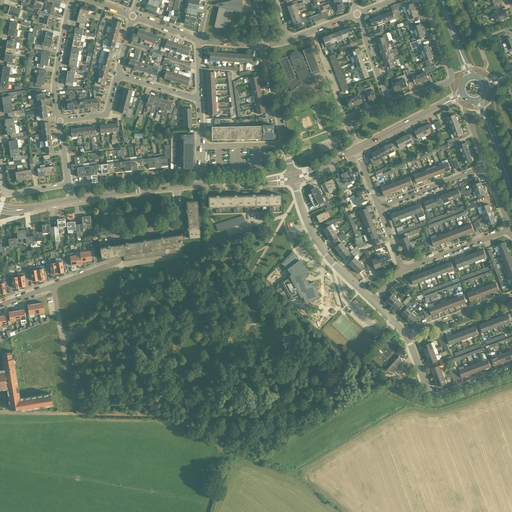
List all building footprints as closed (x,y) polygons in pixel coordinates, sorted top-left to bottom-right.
[(61,0),(59,0),(54,0),(50,12),(53,13),(54,10),(54,9),(55,7),(58,8),(61,0)] [(214,27),(221,29),(225,29),(227,22),(230,22),(233,10),(240,12),(240,11),(239,11),(240,6),(240,5),(240,4),(239,2),(239,1),(239,0),(233,0),(217,4),(217,6),(219,7),(214,27)] [(299,9),(302,7),(305,6),(303,2),(297,4),(296,1),(286,4),(287,6),(289,12),(296,9),(299,9)] [(156,16),(158,13),(159,8),(160,8),(147,3),(145,9),(148,9),(147,12),(156,16)] [(344,9),(342,3),(334,5),(332,6),(329,8),(329,10),(333,9),(336,11),(337,11),(338,14),(343,12),(342,9),(344,9)] [(407,13),(415,10),(413,3),(405,6),(407,13)] [(20,9),(10,6),(7,14),(18,17),(20,9)] [(96,13),(95,16),(90,14),(89,15),(87,14),(88,11),(80,9),(78,15),(90,18),(99,21),(101,14),(96,13)] [(291,18),(298,15),(296,9),(289,12),(291,18)] [(497,21),(501,20),(507,17),(505,10),(499,12),(498,9),(493,11),(497,21)] [(51,18),(52,17),(49,17),(50,14),(38,10),(37,14),(46,17),(47,17),(46,25),(50,25),(49,26),(54,27),(55,19),(51,18)] [(395,10),(392,11),(387,13),(390,21),(391,23),(399,20),(398,17),(398,18),(395,10)] [(415,10),(407,13),(409,19),(407,19),(408,21),(403,22),(404,26),(413,22),(412,18),(418,16),(415,10)] [(381,15),(384,23),(390,21),(387,13),(381,15)] [(298,15),(291,18),(293,24),(306,19),(306,18),(305,16),(303,17),(302,14),(298,15)] [(89,21),(90,18),(78,15),(76,22),(84,24),(85,20),(89,21)] [(375,17),(378,25),(384,23),(381,15),(375,17)] [(378,25),(375,17),(370,19),(372,27),(378,25)] [(306,19),(293,24),(295,29),(302,27),(301,23),(307,21),(306,19)] [(10,21),(9,28),(16,30),(16,29),(17,22),(10,21)] [(111,27),(119,29),(121,22),(113,21),(111,27)] [(420,24),(415,26),(413,22),(404,26),(405,28),(407,27),(408,30),(413,31),(414,31),(415,33),(424,30),(423,26),(421,26),(420,24)] [(86,33),(82,32),(83,29),(86,29),(87,27),(84,26),(79,25),(78,28),(75,27),(74,34),(82,35),(85,36),(90,37),(94,37),(95,35),(91,34),(86,33)] [(345,29),(347,37),(348,39),(350,39),(351,37),(350,35),(353,34),(350,27),(345,29)] [(8,35),(11,36),(10,38),(23,40),(25,41),(26,38),(17,37),(18,30),(16,29),(16,30),(9,28),(8,35)] [(141,38),(144,31),(138,29),(135,36),(141,38)] [(339,31),(342,39),(347,37),(345,29),(339,31)] [(419,39),(425,37),(424,34),(426,34),(424,30),(415,33),(417,41),(410,43),(411,46),(421,43),(419,39)] [(144,31),(141,38),(147,40),(150,33),(144,31)] [(333,33),(336,41),(342,39),(339,31),(333,33)] [(40,37),(41,37),(41,38),(44,39),(52,40),(53,33),(46,32),(45,36),(42,35),(41,36),(40,36),(40,37)] [(117,35),(110,33),(108,39),(116,41),(117,35)] [(150,33),(147,40),(153,43),(155,35),(150,33)] [(328,35),(331,43),(336,41),(333,33),(328,35)] [(377,39),(379,45),(386,42),(389,41),(387,33),(377,37),(377,39)] [(155,35),(153,43),(158,45),(161,37),(155,35)] [(328,35),(322,37),(325,45),(326,47),(329,46),(330,50),(333,49),(331,45),(331,43),(328,35)] [(505,43),(502,44),(504,47),(507,46),(509,52),(511,50),(511,48),(511,47),(511,40),(510,37),(505,39),(507,42),(505,43)] [(7,40),(6,43),(5,47),(6,47),(15,49),(16,49),(16,45),(20,46),(21,43),(23,43),(23,40),(10,38),(10,41),(7,40)] [(43,45),(50,47),(52,40),(44,39),(44,42),(41,42),(41,45),(43,45)] [(116,41),(108,39),(107,46),(106,49),(112,50),(113,47),(114,48),(116,41)] [(170,49),(173,41),(167,39),(164,47),(170,49)] [(381,50),(388,48),(390,47),(389,44),(390,44),(389,43),(396,41),(395,39),(389,41),(386,42),(379,45),(381,50)] [(73,40),(72,46),(79,48),(82,48),(83,42),(80,41),(73,40)] [(173,41),(170,49),(176,51),(178,44),(173,41)] [(422,54),(430,51),(432,51),(430,47),(429,47),(428,45),(422,47),(421,43),(411,46),(412,49),(416,48),(417,51),(420,51),(421,54),(422,54)] [(178,44),(176,51),(181,53),(184,46),(178,44)] [(184,46),(181,53),(187,55),(190,48),(184,46)] [(5,54),(18,56),(19,54),(15,53),(16,49),(15,49),(6,47),(5,54)] [(280,59),(290,89),(302,85),(302,84),(311,81),(309,75),(320,72),(312,47),(301,50),(301,49),(290,53),(291,55),(280,59)] [(381,50),(383,56),(398,51),(397,48),(392,50),(391,47),(390,47),(388,48),(381,50)] [(127,67),(133,68),(135,61),(136,58),(135,58),(138,49),(135,48),(133,57),(129,56),(128,59),(129,59),(127,67)] [(352,56),(360,54),(358,48),(350,51),(351,54),(349,54),(349,55),(346,56),(346,58),(350,57),(352,56)] [(41,57),(48,59),(49,52),(42,50),(41,57)] [(103,58),(111,60),(113,53),(105,51),(103,58)] [(383,56),(385,62),(395,58),(394,54),(398,53),(398,51),(383,56)] [(432,51),(430,51),(422,54),(421,54),(422,54),(424,60),(427,67),(428,70),(435,67),(434,64),(432,65),(429,59),(432,57),(432,55),(433,54),(432,51)] [(18,56),(5,54),(4,61),(7,62),(7,64),(16,66),(16,63),(13,63),(13,59),(15,59),(15,57),(18,58),(18,56)] [(246,54),(246,62),(252,63),(252,65),(255,65),(255,59),(252,59),(252,55),(246,54)] [(360,54),(352,56),(354,62),(362,59),(360,54)] [(38,57),(37,64),(36,66),(38,67),(43,68),(44,65),(47,66),(48,59),(41,57),(38,57)] [(390,69),(395,67),(398,66),(397,64),(394,64),(393,62),(396,61),(396,60),(399,59),(400,59),(399,57),(395,58),(385,62),(387,68),(390,66),(390,69)] [(102,64),(109,66),(111,60),(103,58),(102,64)] [(362,59),(354,62),(351,63),(352,66),(350,67),(351,69),(364,65),(362,59)] [(139,70),(141,63),(135,61),(133,68),(139,70)] [(144,72),(147,65),(141,63),(139,70),(144,72)] [(153,63),(152,66),(150,74),(156,76),(157,71),(160,72),(162,66),(153,63)] [(16,66),(7,64),(6,67),(3,66),(2,73),(9,74),(11,75),(12,69),(16,70),(17,66),(16,66)] [(109,66),(102,64),(100,70),(108,72),(109,66)] [(366,71),(364,65),(351,69),(350,70),(351,72),(354,71),(355,74),(355,75),(366,71)] [(66,78),(73,79),(75,72),(78,73),(78,72),(83,73),(87,73),(88,71),(82,70),(70,68),(69,71),(67,71),(66,78)] [(169,80),(172,72),(168,71),(169,70),(163,68),(161,74),(164,75),(163,78),(169,80)] [(38,76),(45,78),(46,71),(39,69),(38,76)] [(422,82),(419,74),(416,75),(416,73),(414,72),(410,73),(409,69),(406,70),(410,79),(414,78),(416,84),(422,82)] [(99,76),(106,78),(108,72),(100,70),(99,76)] [(398,81),(401,89),(408,87),(406,81),(407,80),(410,79),(406,70),(403,71),(404,75),(397,77),(398,81)] [(368,77),(366,71),(355,75),(355,74),(352,75),(353,77),(356,76),(358,80),(360,79),(368,77)] [(419,74),(422,82),(428,79),(426,71),(419,74)] [(172,72),(169,80),(175,81),(178,74),(172,72)] [(2,73),(1,80),(8,81),(12,82),(12,78),(12,77),(16,78),(17,75),(11,75),(9,74),(2,73)] [(178,74),(175,81),(181,83),(183,76),(178,74)] [(45,78),(38,76),(36,83),(44,85),(45,78)] [(106,78),(99,76),(97,83),(95,82),(94,86),(99,87),(100,84),(104,85),(106,78)] [(183,76),(181,83),(187,85),(189,77),(183,76)] [(401,89),(398,81),(397,77),(395,78),(395,80),(391,81),(395,91),(401,89)] [(73,79),(66,78),(65,85),(68,85),(75,86),(76,79),(73,79)] [(13,85),(13,82),(12,82),(8,81),(1,80),(0,85),(0,87),(0,91),(7,91),(7,88),(8,88),(9,85),(13,85)] [(368,100),(375,98),(373,91),(374,90),(372,85),(370,86),(370,87),(364,89),(362,85),(359,86),(363,96),(366,94),(368,100)] [(361,103),(359,97),(363,96),(359,86),(357,87),(359,95),(358,95),(352,97),(355,105),(361,103)] [(123,94),(131,96),(132,90),(124,88),(123,94)] [(41,89),(35,89),(36,94),(33,94),(34,99),(34,101),(37,100),(45,99),(44,93),(41,93),(41,89)] [(7,93),(8,96),(2,97),(3,105),(11,104),(10,98),(14,98),(13,95),(17,95),(16,91),(7,93)] [(348,107),(355,105),(352,97),(351,94),(345,96),(346,99),(348,107)] [(152,104),(155,97),(149,95),(145,106),(150,107),(149,112),(151,112),(153,108),(151,107),(152,104)] [(158,106),(160,99),(155,97),(152,104),(158,106)] [(160,99),(158,106),(160,107),(159,110),(162,111),(160,115),(162,116),(164,111),(163,111),(166,100),(160,99)] [(172,102),(166,100),(163,111),(164,111),(162,116),(165,117),(167,109),(170,110),(172,102)] [(11,104),(3,105),(4,113),(12,112),(11,104)] [(127,108),(120,106),(118,112),(126,114),(127,108)] [(6,127),(15,126),(14,120),(17,120),(17,118),(25,116),(25,113),(14,114),(14,118),(5,119),(6,127)] [(450,123),(457,121),(457,120),(458,120),(457,117),(456,117),(455,114),(447,117),(450,123)] [(215,127),(211,127),(212,140),(262,138),(262,126),(220,126),(220,118),(215,118),(215,119),(215,120),(214,121),(214,122),(214,123),(214,124),(215,125),(215,127)] [(450,123),(452,129),(459,127),(459,126),(460,126),(459,123),(458,123),(457,121),(450,123)] [(430,124),(428,125),(427,124),(421,128),(425,136),(430,133),(431,136),(436,133),(435,130),(434,131),(434,130),(436,129),(433,124),(431,125),(430,124)] [(273,125),(262,125),(262,138),(263,138),(263,139),(274,139),(274,130),(273,130),(273,125)] [(15,126),(6,127),(7,135),(16,134),(15,126)] [(462,133),(462,132),(461,129),(460,129),(459,127),(452,129),(449,130),(450,134),(453,133),(454,135),(455,138),(463,135),(462,133)] [(425,136),(421,128),(414,131),(415,132),(412,133),(416,140),(421,137),(423,140),(426,138),(425,136)] [(402,137),(406,145),(416,140),(412,133),(409,134),(402,137)] [(171,148),(171,157),(171,162),(178,162),(178,164),(183,164),(183,168),(189,168),(189,169),(195,169),(195,134),(171,134),(171,148)] [(406,145),(402,137),(396,141),(394,142),(397,150),(406,145)] [(10,149),(18,148),(17,140),(8,141),(10,149)] [(384,147),(388,154),(397,150),(394,142),(391,144),(391,143),(384,147)] [(460,151),(468,149),(468,148),(467,145),(466,143),(458,146),(460,151)] [(122,166),(124,166),(125,171),(132,170),(130,157),(125,157),(123,147),(120,148),(120,150),(121,156),(124,160),(124,161),(122,162),(122,166)] [(388,154),(384,147),(378,150),(382,158),(383,160),(385,159),(384,156),(388,154)] [(18,148),(10,149),(11,157),(19,156),(18,148)] [(160,157),(161,166),(168,165),(167,157),(171,157),(171,148),(165,149),(166,156),(160,157)] [(468,149),(460,151),(462,157),(470,155),(470,154),(471,154),(470,151),(469,151),(468,149)] [(369,155),(372,162),(374,165),(379,162),(378,160),(382,158),(378,150),(371,153),(371,154),(369,155)] [(146,164),(148,163),(149,168),(155,167),(154,155),(153,155),(153,153),(147,154),(148,158),(147,158),(147,159),(145,159),(146,164)] [(470,155),(462,157),(465,164),(472,161),(472,160),(473,160),(472,157),(471,157),(470,155)] [(144,164),(146,164),(145,159),(141,159),(141,156),(136,157),(138,169),(144,168),(144,164)] [(82,157),(74,158),(75,165),(71,165),(72,170),(77,169),(78,177),(85,176),(84,171),(83,167),(82,157)] [(90,166),(91,175),(97,174),(97,170),(99,169),(98,165),(96,165),(96,161),(89,162),(90,166)] [(120,167),(122,166),(122,162),(113,163),(114,172),(121,171),(120,167)] [(442,164),(445,172),(451,170),(448,162),(442,164)] [(102,174),(108,173),(107,164),(98,165),(99,169),(101,169),(102,174)] [(445,172),(442,164),(437,167),(439,174),(445,172)] [(45,167),(46,176),(54,174),(53,166),(45,167)] [(46,176),(45,167),(37,169),(38,177),(46,176)] [(439,174),(437,167),(431,169),(434,176),(439,174)] [(24,179),(23,171),(22,168),(17,168),(18,172),(15,172),(16,180),(24,179)] [(434,176),(431,169),(425,171),(428,178),(434,176)] [(23,171),(24,179),(32,178),(31,170),(23,171)] [(335,179),(340,190),(342,193),(348,189),(345,183),(352,179),(353,181),(356,180),(353,174),(351,174),(349,170),(340,175),(341,176),(335,179)] [(428,178),(425,171),(419,173),(422,180),(428,178)] [(422,180),(419,173),(413,175),(416,183),(422,180)] [(404,179),(407,186),(413,184),(410,177),(404,179)] [(323,183),(326,189),(323,190),(327,198),(328,200),(332,197),(330,192),(336,189),(334,185),(331,179),(323,183)] [(407,186),(404,179),(398,181),(401,188),(407,186)] [(401,188),(398,181),(395,182),(394,180),(391,181),(392,183),(395,191),(401,188)] [(482,184),(481,185),(480,182),(477,183),(476,182),(469,185),(471,188),(469,190),(465,191),(464,187),(461,188),(463,195),(475,191),(483,188),(482,184)] [(387,185),(389,193),(395,191),(392,183),(387,185)] [(389,193),(387,185),(384,187),(383,184),(380,185),(384,195),(389,193)] [(314,207),(319,204),(320,207),(326,204),(320,194),(322,193),(319,189),(318,190),(316,186),(310,190),(312,193),(308,195),(314,207)] [(484,190),(484,191),(483,188),(475,191),(477,197),(478,197),(479,199),(486,197),(485,194),(486,194),(484,190)] [(452,191),(455,199),(461,196),(458,189),(452,191)] [(447,193),(449,201),(455,199),(452,191),(447,193)] [(356,205),(354,206),(355,209),(361,207),(359,204),(363,202),(361,198),(362,198),(360,192),(353,195),(354,198),(353,199),(356,205)] [(441,196),(444,203),(449,201),(447,193),(441,196)] [(263,206),(263,195),(255,195),(255,194),(252,194),(252,195),(244,196),(244,206),(263,206)] [(263,195),(263,206),(281,205),(280,194),(273,195),(273,194),(270,194),(270,195),(263,195)] [(208,207),(226,207),(226,196),(219,196),(219,195),(216,195),(216,196),(208,197),(208,207)] [(226,207),(244,206),(244,196),(237,196),(237,195),(234,195),(234,196),(226,196),(226,207)] [(438,205),(444,203),(441,196),(435,198),(438,205)] [(430,200),(432,207),(438,205),(435,198),(430,200)] [(432,207),(430,200),(424,202),(426,209),(427,209),(432,208),(432,207)] [(187,212),(187,220),(198,219),(197,201),(186,202),(186,209),(185,210),(186,212),(187,212)] [(420,203),(414,206),(417,213),(418,218),(424,216),(420,203)] [(490,207),(489,204),(481,207),(483,213),(491,210),(492,210),(490,206),(490,207)] [(408,208),(411,215),(417,213),(414,206),(408,208)] [(361,217),(369,214),(366,208),(359,211),(361,217)] [(402,210),(405,217),(411,215),(408,208),(402,210)] [(397,212),(399,220),(405,217),(402,210),(397,212)] [(491,210),(483,213),(485,219),(493,216),(494,216),(493,212),(492,213),(491,210)] [(328,218),(325,212),(316,216),(319,222),(328,218)] [(399,220),(397,212),(391,214),(394,222),(399,220)] [(369,214),(361,217),(363,222),(371,220),(369,214)] [(82,217),(83,224),(79,224),(80,231),(88,231),(87,225),(91,224),(90,216),(82,217)] [(496,222),(495,222),(496,222),(495,218),(494,219),(493,216),(485,219),(480,221),(479,221),(476,222),(479,229),(482,228),(480,223),(482,223),(483,224),(487,222),(488,225),(496,222)] [(57,219),(58,227),(54,227),(55,234),(56,250),(58,249),(58,241),(59,241),(58,231),(67,230),(67,226),(66,227),(65,218),(57,219)] [(189,238),(200,237),(198,219),(187,220),(188,227),(187,228),(187,230),(188,230),(188,233),(189,238)] [(371,220),(363,222),(363,223),(360,224),(362,229),(365,228),(373,225),(371,220)] [(67,230),(75,230),(76,232),(80,231),(79,224),(75,225),(75,221),(67,222),(67,226),(67,230)] [(42,233),(51,232),(51,234),(55,234),(54,227),(50,227),(50,224),(42,225),(42,233)] [(465,226),(468,233),(474,231),(471,224),(465,226)] [(322,229),(326,235),(333,231),(336,229),(334,226),(331,227),(330,225),(322,229)] [(373,225),(365,228),(368,234),(375,231),(373,225)] [(402,226),(396,228),(398,234),(404,232),(403,229),(402,226)] [(460,228),(462,235),(468,233),(465,226),(460,228)] [(454,230),(457,238),(462,235),(460,228),(454,230)] [(18,239),(26,238),(26,244),(30,244),(30,237),(26,237),(25,230),(17,231),(18,239)] [(448,232),(451,240),(457,238),(454,230),(448,232)] [(337,237),(333,231),(326,235),(330,241),(337,237)] [(367,241),(370,240),(377,237),(375,231),(368,234),(365,235),(367,241)] [(33,233),(33,236),(30,237),(30,244),(34,243),(34,241),(42,240),(41,232),(33,233)] [(442,235),(445,240),(445,242),(451,240),(448,232),(442,235)] [(177,246),(180,246),(182,246),(181,239),(180,235),(170,236),(172,247),(174,247),(177,246)] [(437,237),(438,240),(439,244),(445,242),(445,240),(442,235),(437,237)] [(172,247),(170,236),(163,237),(163,236),(160,237),(161,238),(153,239),(155,250),(156,250),(159,249),(162,249),(165,248),(168,248),(171,247),(172,247)] [(402,245),(410,242),(409,239),(408,236),(405,237),(400,239),(402,245)] [(377,237),(370,240),(372,246),(379,243),(377,237)] [(438,240),(437,237),(431,239),(434,246),(439,244),(438,240)] [(5,246),(6,253),(10,253),(9,247),(17,246),(17,238),(8,239),(9,246),(5,246)] [(153,250),(155,250),(153,239),(146,240),(145,239),(143,240),(143,241),(135,242),(137,253),(139,253),(142,252),(145,252),(147,251),(150,251),(153,250)] [(404,251),(412,248),(411,245),(413,244),(412,241),(410,242),(402,245),(404,251)] [(133,254),(136,253),(137,253),(135,242),(128,243),(128,242),(125,243),(125,244),(117,245),(119,256),(123,255),(127,255),(130,254),(133,254)] [(338,253),(345,247),(340,242),(334,247),(338,253)] [(500,250),(507,247),(505,242),(497,244),(500,250)] [(107,245),(107,247),(99,248),(101,259),(115,257),(119,256),(117,245),(110,246),(110,245),(107,245)] [(357,245),(350,252),(352,255),(358,249),(357,245)] [(345,247),(338,253),(343,258),(349,253),(345,247)] [(507,247),(500,250),(502,256),(509,253),(507,247)] [(412,248),(404,251),(407,257),(414,254),(412,248)] [(478,252),(480,259),(486,257),(483,250),(478,252)] [(472,254),(475,261),(480,259),(478,252),(472,254)] [(75,255),(75,253),(66,254),(68,261),(71,261),(71,266),(77,265),(75,255)] [(509,253),(502,256),(504,262),(511,259),(509,253)] [(388,254),(378,258),(381,266),(387,264),(386,261),(390,259),(388,254)] [(466,256),(469,264),(475,261),(472,254),(466,256)] [(461,258),(463,266),(469,264),(466,256),(461,258)] [(354,257),(348,263),(353,268),(359,262),(356,259),(354,257)] [(381,266),(378,258),(371,260),(374,269),(381,266)] [(463,266),(461,258),(455,261),(458,268),(463,266)] [(66,264),(65,259),(61,259),(62,262),(56,263),(57,273),(58,273),(59,273),(62,273),(62,272),(63,272),(62,265),(66,264)] [(290,277),(288,278),(281,282),(283,286),(275,290),(277,292),(285,300),(289,298),(290,300),(299,295),(300,297),(303,296),(305,302),(319,298),(314,282),(307,284),(304,277),(309,273),(299,260),(287,269),(291,274),(289,276),(290,277)] [(57,273),(56,263),(56,261),(50,262),(50,261),(45,262),(46,265),(46,267),(50,267),(51,272),(51,274),(53,274),(56,274),(56,273),(57,273)] [(359,262),(353,268),(358,273),(364,267),(359,262)] [(445,264),(448,272),(453,270),(451,262),(445,264)] [(439,266),(442,274),(448,272),(445,264),(439,266)] [(44,275),(43,272),(45,272),(47,271),(46,267),(46,265),(36,267),(38,280),(39,280),(43,280),(43,279),(44,279),(44,275)] [(433,269),(436,276),(442,274),(439,266),(433,269)] [(31,274),(31,277),(32,281),(33,281),(37,281),(37,280),(38,280),(36,267),(26,269),(27,272),(27,274),(30,274),(31,274)] [(428,271),(430,278),(436,276),(433,269),(428,271)] [(422,273),(425,280),(430,278),(428,271),(422,273)] [(24,279),(25,279),(28,278),(27,274),(27,272),(17,274),(19,287),(20,287),(20,288),(24,287),(24,286),(25,286),(25,282),(24,279)] [(416,275),(419,282),(425,280),(422,273),(416,275)] [(7,278),(8,278),(8,281),(10,281),(12,281),(12,284),(13,288),(14,288),(18,288),(18,287),(19,287),(17,274),(7,276),(7,278)] [(410,285),(413,283),(413,285),(419,282),(416,275),(410,277),(411,278),(407,279),(409,284),(410,285)] [(5,286),(6,286),(9,285),(8,281),(8,278),(7,278),(3,279),(4,282),(0,282),(0,293),(1,294),(5,294),(5,293),(6,293),(6,289),(5,286)] [(490,285),(493,292),(499,290),(496,282),(490,285)] [(493,292),(490,285),(484,287),(487,294),(493,292)] [(487,294),(484,287),(479,289),(481,296),(487,294)] [(481,296),(479,289),(473,291),(476,299),(481,296)] [(395,291),(392,294),(386,300),(391,305),(397,299),(394,296),(397,294),(395,291)] [(476,299),(473,291),(467,293),(470,301),(476,299)] [(457,297),(460,304),(466,302),(463,295),(457,297)] [(410,301),(411,299),(409,296),(403,303),(405,305),(409,301),(410,301)] [(460,304),(457,297),(452,299),(455,307),(460,304)] [(397,299),(391,305),(396,310),(402,304),(397,299)] [(443,311),(449,309),(446,301),(445,299),(439,301),(440,303),(443,311)] [(455,307),(452,299),(446,301),(449,309),(455,307)] [(406,319),(412,313),(409,310),(411,308),(409,306),(412,303),(410,301),(409,301),(405,305),(407,307),(401,314),(406,319)] [(440,303),(437,305),(436,302),(433,303),(434,306),(437,313),(443,311),(440,303)] [(431,315),(437,313),(434,306),(429,308),(431,315)] [(417,314),(415,316),(412,313),(406,319),(411,324),(417,318),(419,320),(424,318),(423,314),(420,316),(417,314)] [(502,316),(505,324),(511,322),(508,314),(502,316)] [(496,319),(499,326),(505,324),(502,316),(496,319)] [(491,321),(493,328),(499,326),(496,319),(491,321)] [(485,323),(488,330),(493,328),(491,321),(485,323)] [(488,330),(485,323),(479,325),(482,333),(488,330)] [(469,329),(472,336),(478,334),(475,326),(469,329)] [(464,331),(466,338),(472,336),(469,329),(464,331)] [(458,333),(461,340),(466,338),(464,331),(458,333)] [(452,335),(455,343),(461,340),(458,333),(452,335)] [(455,343),(452,335),(446,337),(449,345),(455,343)] [(441,346),(444,345),(441,339),(442,339),(440,336),(438,337),(437,337),(435,338),(436,340),(438,339),(441,346)] [(422,346),(425,352),(433,349),(436,348),(433,342),(422,346)] [(381,366),(394,352),(386,343),(380,350),(379,349),(378,351),(372,358),(381,366)] [(427,358),(435,355),(433,349),(425,352),(427,358)] [(41,395),(38,395),(22,398),(22,397),(20,398),(19,392),(13,359),(12,351),(9,352),(4,353),(4,354),(3,354),(1,354),(3,365),(0,365),(0,389),(6,388),(10,410),(21,408),(21,410),(52,405),(50,393),(41,395)] [(511,359),(509,351),(503,354),(506,361),(511,359)] [(506,361),(503,354),(497,356),(500,363),(506,361)] [(401,366),(403,363),(400,355),(398,355),(396,355),(386,366),(386,368),(389,371),(394,373),(396,370),(400,365),(401,366)] [(435,355),(427,358),(429,364),(438,361),(435,355)] [(500,363),(497,356),(491,358),(494,365),(500,363)] [(482,361),(485,369),(490,367),(488,359),(482,361)] [(485,369),(482,361),(476,364),(479,371),(485,369)] [(479,371),(476,364),(470,366),(473,373),(479,371)] [(433,375),(442,371),(439,365),(431,369),(433,375)] [(473,373),(470,366),(465,368),(467,375),(473,373)] [(467,375),(465,368),(459,370),(462,378),(467,375)] [(442,371),(433,375),(435,381),(444,377),(442,371)] [(446,383),(445,380),(448,379),(447,376),(444,377),(435,381),(438,387),(439,386),(440,387),(442,386),(442,385),(446,383)]
